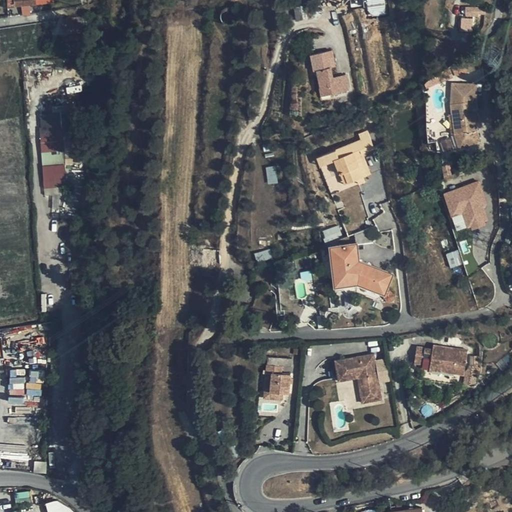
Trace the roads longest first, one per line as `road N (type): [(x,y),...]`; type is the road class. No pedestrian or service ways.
road 1 (residential): [(237,511),(188,423),(184,395),(190,348),(212,326),(224,266),(240,272),(245,326),(255,335),(409,326)]
road 2 (unknown): [(71,494),(73,314),(51,259),(35,126)]
road 3 (tertiary): [(262,505),(248,486),(264,463),(338,462),(395,448),(511,382)]
road 4 (unknown): [(230,264),(246,157),(290,35),(299,24),(325,20),(349,48)]
road 5 (tertiary): [(511,450),(425,482),(307,506),(262,505)]
road 6 (residential): [(409,326),(494,305),(507,219)]
